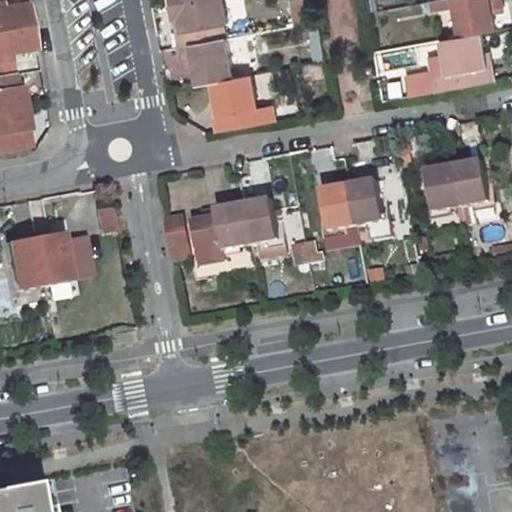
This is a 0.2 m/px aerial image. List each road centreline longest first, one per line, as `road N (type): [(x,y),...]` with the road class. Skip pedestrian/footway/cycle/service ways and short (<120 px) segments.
road 1 (residential): [(511,85),(134,155)]
road 2 (primary): [(175,387),(511,325)]
road 3 (residential): [(175,387),(134,155)]
road 4 (residential): [(59,0),(82,133),(134,155)]
road 5 (primary): [(0,419),(175,387)]
road 6 (residential): [(134,155),(153,127),(132,0)]
road 7 (residential): [(0,179),(134,155)]
